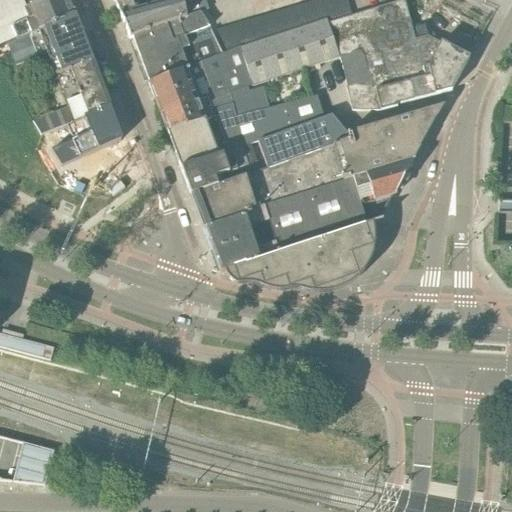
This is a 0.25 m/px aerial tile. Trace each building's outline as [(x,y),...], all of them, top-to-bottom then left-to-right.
[(20,0),(28,19),(11,27),(16,40),(29,34),(38,30),(73,15),(67,0),(20,0)] [(164,25),(186,17),(182,6),(203,0),(112,0),(129,40),(132,39),(164,25)] [(186,17),(164,25),(132,39),(149,84),(222,55),(208,27),(200,14),(209,10),(204,0),(203,0),(182,6),(186,17)] [(327,23),(354,15),(349,0),(322,0),(216,34),(222,55),(240,49),(326,22),(327,23)] [(327,23),(335,48),(339,58),(353,111),(380,111),(397,107),(397,105),(452,92),(469,59),(441,44),(437,17),(426,19),(421,0),(400,0),(354,15),(327,23)] [(73,15),(38,30),(29,34),(39,58),(47,54),(55,74),(90,61),(73,15)] [(335,48),(327,23),(326,22),(240,49),(252,87),(339,58),(335,48)] [(39,58),(29,34),(16,40),(13,42),(16,51),(25,47),(31,61),(39,58)] [(158,108),(178,101),(180,107),(209,96),(228,90),(230,94),(247,88),(252,87),(240,49),(222,55),(149,84),(158,108)] [(90,61),(55,74),(64,98),(99,85),(90,61)] [(34,122),(41,133),(108,108),(99,85),(64,98),(68,110),(45,119),(34,122)] [(237,117),(268,109),(261,88),(248,92),(247,88),(230,94),(228,90),(209,96),(180,107),(178,101),(158,108),(166,132),(184,125),(185,127),(207,120),(208,122),(217,119),(214,111),(232,104),(237,117)] [(251,144),(258,142),(303,127),(295,100),(268,109),(237,117),(232,104),(214,111),(217,119),(208,122),(207,120),(185,127),(184,125),(166,132),(180,169),(251,144)] [(353,178),(415,159),(444,107),(347,135),(349,140),(267,169),(260,171),(252,174),(263,208),(353,178)] [(41,133),(60,164),(120,142),(108,108),(41,133)] [(511,108),(502,108),(501,124),(511,124),(511,108)] [(267,169),(349,140),(347,135),(333,117),(303,127),(258,142),(267,169)] [(190,195),(252,174),(260,171),(251,144),(180,169),(190,195)] [(415,159),(353,178),(363,205),(395,195),(415,159)] [(203,230),(251,214),(250,212),(263,208),(252,174),(190,195),(203,230)] [(368,226),(361,205),(353,178),(263,208),(268,222),(279,254),(368,226)] [(252,238),(249,228),(268,222),(263,208),(250,212),(251,214),(203,230),(211,252),(252,238)] [(233,270),(224,273),(225,275),(225,277),(227,279),(229,281),(231,283),(233,284),(236,285),(238,286),(240,286),(242,286),(247,285),(250,286),(253,286),(256,287),(261,289),(272,292),(278,293),(287,293),(296,292),(312,295),(316,295),(326,294),(330,294),(335,293),(343,289),(351,285),(358,279),(361,276),(364,273),(366,270),(369,263),(371,256),(374,248),(374,244),(375,240),(374,233),(373,225),(382,222),(383,220),(368,226),(279,254),(260,260),(233,269),(233,270)] [(252,238),(211,252),(219,275),(224,273),(233,270),(233,269),(260,260),(252,238)] [(0,348),(50,362),(53,349),(0,334),(0,348)] [(44,486),(54,452),(24,444),(13,483),(44,486)]
